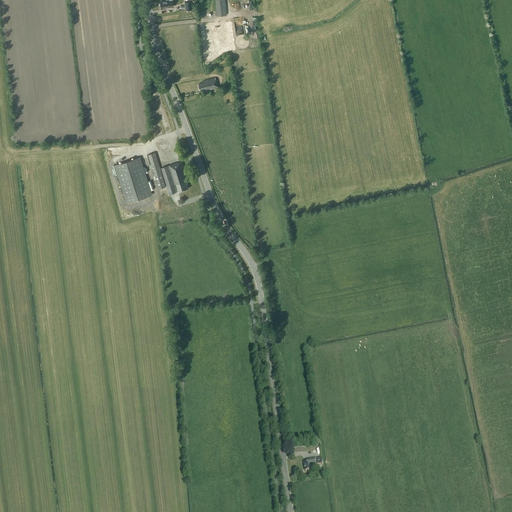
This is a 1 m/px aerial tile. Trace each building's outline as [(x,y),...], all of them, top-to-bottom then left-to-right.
[(227,15),(225,0),(215,0),(217,16),(227,15)] [(193,9),(192,1),(184,2),(185,10),(193,9)] [(211,89),(218,87),(215,78),(204,81),(204,83),(199,84),(200,90),(206,88),(206,89),(210,88),(211,89)] [(159,189),(166,186),(155,152),(148,154),(159,189)] [(152,194),(141,157),(114,165),(126,203),(152,194)] [(178,191),(188,188),(187,183),(187,180),(188,180),(182,161),(161,168),(170,194),(178,191)] [(307,462),(303,463),(305,471),(311,470),(311,466),(322,464),(321,458),(315,458),(307,460),(307,462)]
